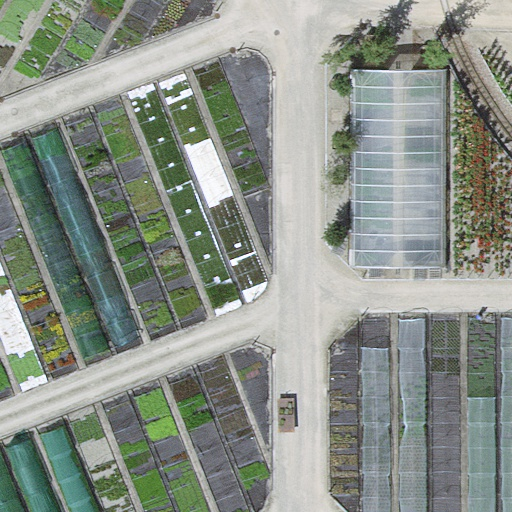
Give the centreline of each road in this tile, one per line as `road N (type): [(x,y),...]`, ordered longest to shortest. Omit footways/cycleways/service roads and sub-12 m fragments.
road 1 (track): [(0,419),(300,303),(511,291)]
road 2 (track): [(297,0),(299,511)]
road 3 (track): [(300,1),(0,120)]
